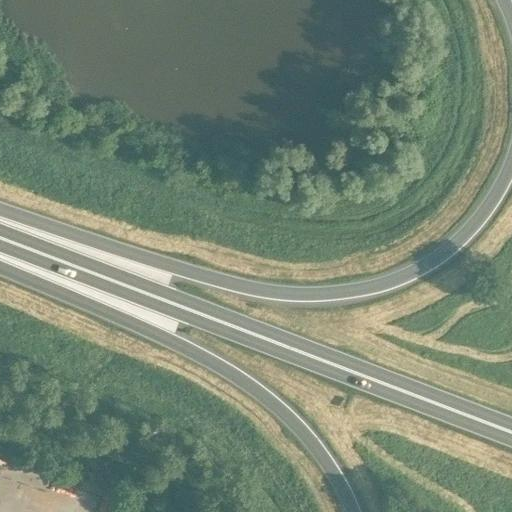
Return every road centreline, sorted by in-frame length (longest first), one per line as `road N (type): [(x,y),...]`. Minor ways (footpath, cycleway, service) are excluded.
road 1 (trunk): [(511,159),(486,207),(447,249),(406,274),(345,290),(235,285),(0,206)]
road 2 (trunk): [(511,432),(0,237)]
road 3 (trunk): [(0,267),(228,369),(301,430),(352,511)]
